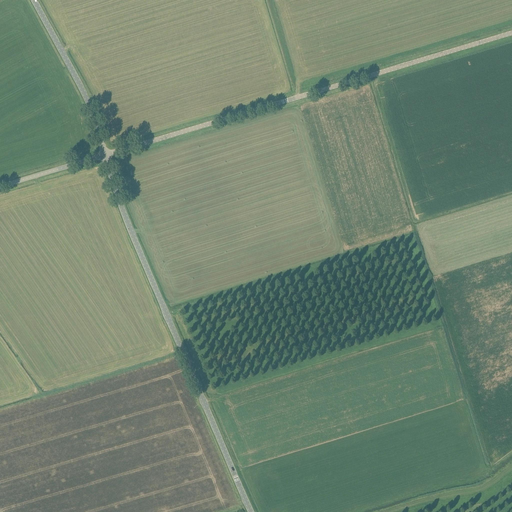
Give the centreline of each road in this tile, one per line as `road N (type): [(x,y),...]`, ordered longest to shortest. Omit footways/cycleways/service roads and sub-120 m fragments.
road 1 (tertiary): [(251,511),(105,155)]
road 2 (unclassified): [(146,143),(511,33)]
road 3 (tertiary): [(105,155),(83,91),(33,0)]
